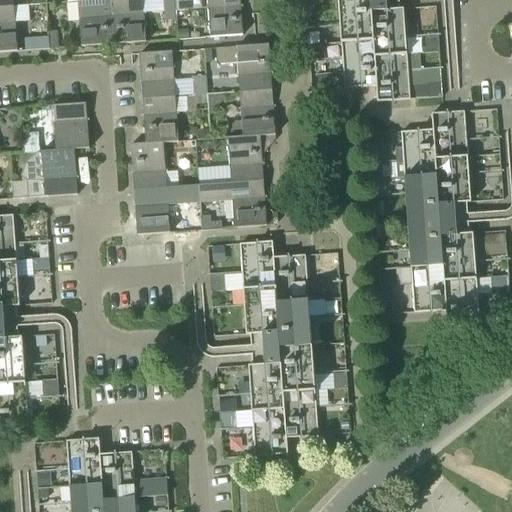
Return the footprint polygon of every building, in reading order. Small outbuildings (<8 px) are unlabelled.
[(78,2),(81,48),(113,45),(110,0),(78,2)] [(113,45),(147,43),(143,0),(110,0),(113,45)] [(175,11),(174,0),(163,0),(165,12),(175,11)] [(175,0),(176,12),(189,11),(187,0),(175,0)] [(240,0),(207,0),(208,10),(210,38),(243,36),(240,0)] [(338,0),(345,89),(377,86),(378,102),(410,100),(403,10),(399,11),(398,0),(338,0)] [(0,53),(18,52),(15,7),(0,7),(0,53)] [(178,31),(178,39),(186,38),(186,30),(178,31)] [(48,31),(49,49),(58,49),(57,31),(48,31)] [(438,52),(436,38),(424,39),(425,46),(420,47),(421,54),(438,52)] [(236,48),(236,49),(215,50),(216,66),(237,64),(239,94),(273,92),(269,45),(236,48)] [(309,46),(310,62),(311,61),(312,71),(323,70),(322,60),(324,60),(323,45),(319,46),(319,45),(309,46)] [(142,100),(176,98),(172,52),(139,55),(142,100)] [(334,88),(333,75),(317,76),(318,89),(334,88)] [(207,96),(207,85),(206,77),(192,78),(193,97),(207,96)] [(276,136),(273,92),(239,94),(241,122),(235,122),(227,132),(227,139),(261,137),(276,136)] [(219,95),(207,96),(208,111),(214,111),(222,102),(222,95),(219,95)] [(179,142),(176,98),(142,100),(146,145),(163,143),(179,142)] [(86,104),(75,105),(53,107),(57,151),(74,150),(89,149),(86,104)] [(467,203),(471,203),(464,113),(432,115),(433,131),(401,133),(403,149),(396,149),(398,179),(405,178),(416,312),(446,310),(448,327),(479,325),(473,235),(469,235),(467,203)] [(207,140),(207,130),(197,131),(198,140),(207,140)] [(24,154),(40,152),(39,133),(23,134),(24,154)] [(231,184),(264,182),(261,137),(227,139),(231,184)] [(134,191),(167,189),(163,143),(146,145),(131,146),(134,191)] [(74,150),(57,151),(41,152),(45,198),(78,196),(74,150)] [(372,181),(380,180),(379,168),(372,168),(372,181)] [(264,182),(231,184),(199,186),(200,204),(232,202),(234,229),(267,227),(264,182)] [(137,236),(170,234),(168,206),(200,204),(199,186),(167,189),(134,191),(137,236)] [(211,216),(200,217),(202,231),(222,229),(221,221),(211,222),(211,216)] [(3,308),(19,307),(14,217),(0,217),(0,430),(29,429),(22,339),(18,339),(6,340),(5,332),(17,331),(16,315),(4,316),(3,308)] [(488,237),(490,254),(503,253),(502,236),(488,237)] [(244,291),(247,336),(251,336),(253,368),(249,368),(255,457),(288,455),(286,439),(318,437),(305,257),(274,259),(273,243),(240,246),(243,275),(210,278),(211,293),(244,291)] [(49,258),(48,246),(39,247),(40,258),(49,258)] [(32,261),(33,273),(49,272),(48,260),(32,261)] [(511,295),(509,279),(491,280),(492,296),(511,295)] [(337,302),(325,303),(326,315),(338,314),(337,302)] [(502,322),(511,321),(511,309),(502,310),(502,322)] [(45,338),(36,338),(36,348),(46,347),(45,338)] [(344,374),(332,375),(333,390),(345,389),(344,374)] [(42,396),(59,395),(58,381),(41,382),(42,396)] [(220,414),(235,413),(237,413),(236,400),(219,401),(220,414)] [(236,428),(235,413),(220,414),(221,429),(236,428)] [(136,511),(136,499),(168,497),(167,479),(134,481),(132,454),(100,456),(99,440),(67,442),(71,511),(136,511)] [(38,486),(51,485),(50,473),(38,474),(38,486)] [(48,499),(47,489),(39,489),(40,499),(48,499)] [(154,507),(164,507),(164,498),(154,499),(154,507)]
